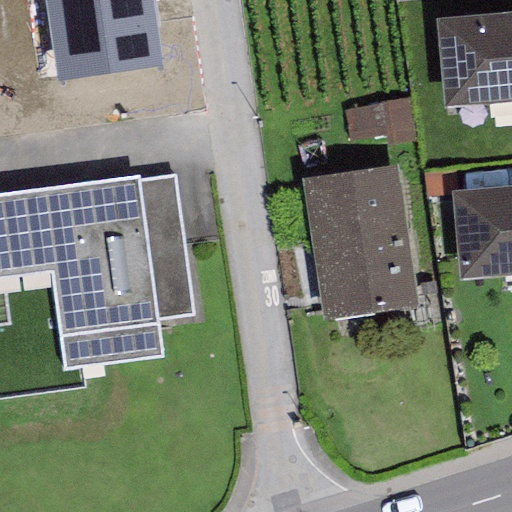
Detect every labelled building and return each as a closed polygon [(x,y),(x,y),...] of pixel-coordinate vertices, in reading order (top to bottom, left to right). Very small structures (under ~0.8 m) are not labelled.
[(44,0),(57,81),(161,66),(151,0),(44,0)] [(511,11),(435,18),(443,108),(511,102),(511,11)] [(408,99),(343,109),(348,141),(385,135),(387,146),(415,141),(408,99)] [(396,166),(302,179),(321,321),(415,309),(396,166)] [(175,176),(138,182),(156,319),(190,315),(175,176)] [(0,278),(50,272),(63,371),(161,358),(156,319),(138,182),(137,177),(0,194),(0,278)] [(511,187),(451,192),(457,280),(511,276),(511,187)]
